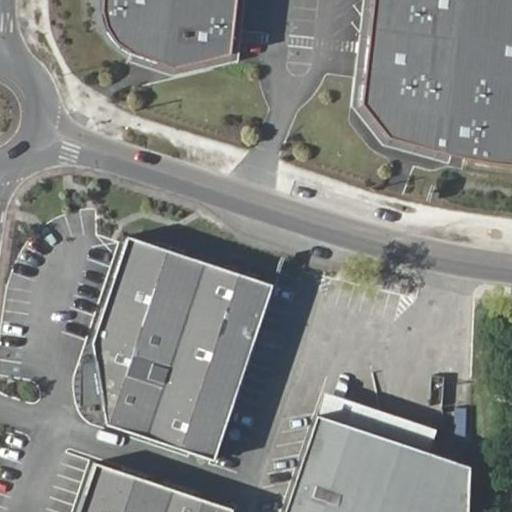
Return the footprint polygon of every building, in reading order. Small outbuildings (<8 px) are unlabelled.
[(227,0),(92,0),(91,13),(111,49),(166,71),(221,52),(227,0)] [(511,0),(362,0),(351,106),(381,149),(511,166),(511,0)] [(219,456),(275,278),(130,232),(95,338),(109,420),(219,456)] [(318,321),(329,289),(299,278),(288,311),(318,321)] [(466,511),(468,466),(316,415),(283,511),(466,511)] [(81,511),(235,511),(239,501),(100,458),(81,511)]
